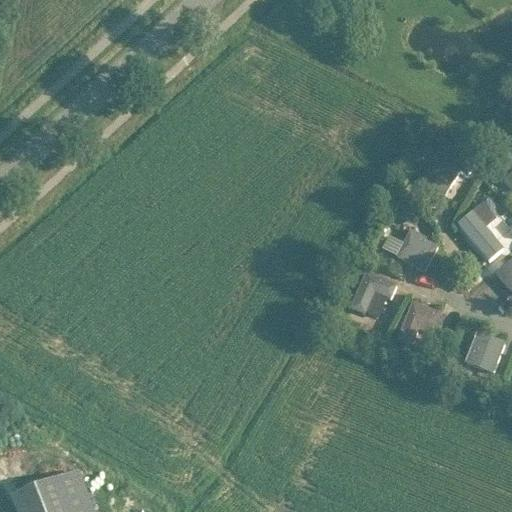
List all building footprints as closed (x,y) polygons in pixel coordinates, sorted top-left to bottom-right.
[(489,128),(483,138),(503,150),(508,153),(511,146),(511,119),(499,111),(489,128)] [(460,175),(468,180),(472,173),(465,168),(469,161),(444,146),(421,183),(445,199),(460,175)] [(424,149),(416,161),(426,167),(434,155),(424,149)] [(404,207),(398,218),(410,225),(416,215),(404,207)] [(496,223),(482,208),(457,229),(490,265),(504,253),(485,232),(496,223)] [(440,250),(411,233),(396,260),(424,277),(440,250)] [(511,265),(497,278),(511,294),(511,265)] [(352,311),(365,317),(375,296),(391,303),(397,290),(367,276),(352,311)] [(442,317),(413,306),(398,344),(413,350),(419,334),(433,339),(442,317)] [(367,347),(379,352),(386,337),(374,332),(367,347)] [(467,366),(494,377),(505,348),(478,337),(467,366)] [(432,368),(443,373),(449,358),(437,353),(432,368)] [(503,400),(511,403),(511,384),(510,384),(503,400)] [(92,511),(78,475),(10,501),(14,511),(92,511)]
